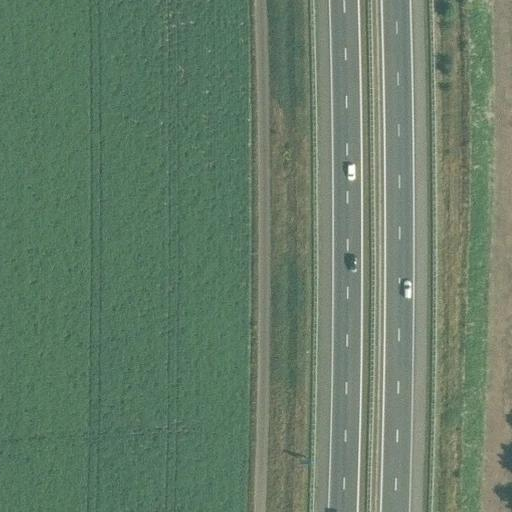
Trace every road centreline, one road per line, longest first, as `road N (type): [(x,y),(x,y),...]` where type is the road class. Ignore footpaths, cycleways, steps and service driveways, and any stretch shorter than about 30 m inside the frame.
road 1 (motorway): [(338,0),(342,511)]
road 2 (motorway): [(392,511),(390,0)]
road 3 (unclassified): [(261,511),(260,0)]
